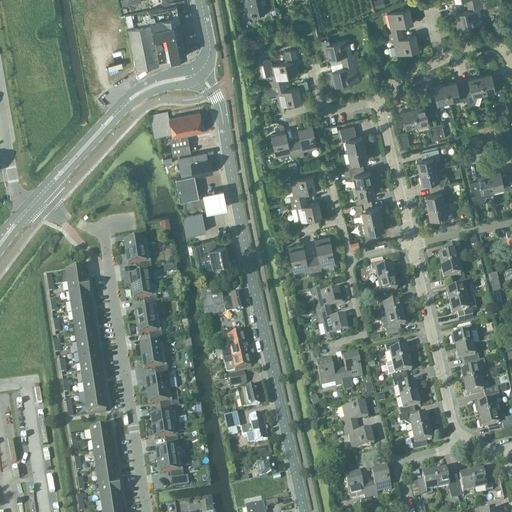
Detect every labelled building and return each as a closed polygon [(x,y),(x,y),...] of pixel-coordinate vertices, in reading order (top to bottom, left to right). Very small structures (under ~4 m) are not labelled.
[(265,12),(265,11),(274,9),(272,0),(249,0),(250,1),(246,2),(249,14),(258,12),(259,13),(259,14),(259,15),(260,15),(260,16),(261,16),(262,16),(263,16),(264,15),(265,15),(265,14),(265,13),(265,12)] [(383,0),(373,3),(375,9),(384,6),(383,0)] [(457,14),(454,15),(457,29),(460,29),(482,24),(479,10),(482,9),(481,2),(467,5),(468,11),(457,14)] [(136,70),(158,65),(158,62),(186,56),(176,5),(147,11),(150,25),(128,30),(136,70)] [(388,35),(402,32),(401,26),(413,24),(409,9),(387,14),(390,28),(387,29),(388,35)] [(241,26),(238,32),(242,35),(246,30),(241,26)] [(402,32),(388,35),(389,42),(393,41),(396,55),(419,50),(415,35),(403,38),(402,32)] [(348,39),(329,44),(328,40),(320,42),(325,60),(340,57),(341,63),(356,60),(354,53),(351,54),(348,39)] [(272,65),(271,63),(271,62),(270,61),(269,61),(269,60),(268,60),(267,60),(266,60),(265,60),(264,61),(263,62),(263,63),(263,64),(263,65),(265,76),(271,75),(273,81),(269,81),(271,88),(285,84),(284,78),(295,76),(292,61),(297,60),(295,49),(284,51),(286,62),(272,65)] [(356,60),(341,63),(343,68),(331,71),(334,86),(357,81),(353,67),(357,66),(356,60)] [(483,93),(494,91),(495,94),(501,92),(497,78),(492,79),(490,74),(479,76),(483,93)] [(467,106),(473,105),(476,95),(483,93),(479,76),(467,79),(468,85),(463,86),(466,101),(467,106)] [(459,99),(459,102),(466,101),(463,86),(457,88),(455,82),(444,85),(448,101),(459,99)] [(265,89),(267,98),(276,96),(279,107),(304,102),(301,90),(298,90),(298,87),(286,90),(285,84),(271,88),(265,89)] [(432,87),(437,110),(443,109),(441,103),(448,101),(444,85),(432,87)] [(412,108),(416,125),(428,122),(424,106),(412,108)] [(450,115),(451,109),(444,107),(443,114),(450,115)] [(416,125),(412,108),(401,111),(404,128),(416,125)] [(169,118),(172,137),(169,138),(173,155),(190,152),(187,135),(203,132),(199,113),(169,118)] [(435,125),(438,140),(444,138),(441,124),(435,125)] [(293,142),(297,156),(303,155),(302,151),(317,148),(311,125),(296,129),(299,140),(293,142)] [(438,140),(435,125),(428,127),(432,141),(438,140)] [(364,148),(361,137),(356,138),(353,126),(339,129),(342,142),(345,141),(347,152),(364,148)] [(297,156),(293,142),(288,143),(285,131),(270,135),(275,157),(290,154),(290,157),(297,156)] [(406,132),(399,133),(403,148),(409,146),(406,132)] [(364,148),(347,152),(350,163),(347,164),(348,170),(363,167),(361,161),(367,160),(364,148)] [(420,153),(420,154),(421,160),(416,161),(416,162),(414,163),(415,167),(418,168),(419,173),(435,169),(434,163),(435,163),(439,158),(437,149),(420,153)] [(194,175),(210,172),(207,154),(191,157),(190,153),(180,155),(185,177),(194,175)] [(505,159),(505,158),(501,158),(502,166),(511,165),(511,161),(511,159),(505,159)] [(295,163),(288,164),(290,172),(297,171),(295,163)] [(363,167),(348,170),(351,181),(353,182),(354,182),(356,187),(372,183),(369,172),(364,173),(363,167)] [(443,186),(449,184),(448,180),(446,178),(446,177),(443,176),(439,175),(437,175),(435,169),(419,173),(421,184),(427,183),(428,189),(443,186)] [(503,191),(510,189),(507,175),(501,176),(499,171),(488,173),(492,190),(503,188),(503,191)] [(477,182),(471,183),(469,183),(474,203),(482,201),(484,195),(492,193),(492,190),(488,173),(476,176),(477,182)] [(194,175),(185,177),(175,179),(179,201),(183,200),(186,214),(182,215),(186,235),(205,231),(201,211),(204,211),(201,197),(199,197),(194,175)] [(291,202),(305,199),(304,193),(315,191),(312,176),(290,181),(293,195),(290,196),(291,201),(291,202)] [(357,205),(371,202),(370,196),(375,195),(372,183),(356,187),(358,198),(355,199),(357,205)] [(427,208),(443,204),(441,193),(444,192),(443,186),(428,189),(429,195),(424,196),(427,208)] [(222,189),(202,193),(206,212),(226,207),(222,189)] [(305,199),(291,202),(292,209),(296,208),(299,222),(321,217),(318,202),(307,205),(305,199)] [(362,216),(364,222),(380,218),(377,207),(372,208),(371,202),(357,205),(354,206),(356,213),(361,216),(362,216)] [(443,204),(427,208),(430,219),(435,218),(436,224),(451,221),(449,214),(446,215),(443,204)] [(361,235),(363,234),(365,240),(379,237),(377,231),(383,230),(380,218),(364,222),(358,224),(361,235)] [(146,234),(134,236),(135,242),(124,243),(126,255),(149,251),(146,234)] [(334,264),(330,241),(329,238),(314,241),(317,256),(312,258),(315,272),(321,270),(320,267),(334,264)] [(214,240),(200,243),(193,244),(196,260),(210,258),(212,268),(213,270),(215,271),(217,271),(219,270),(220,268),(220,266),(220,265),(229,263),(225,246),(216,248),(214,240)] [(312,258),(306,259),(303,244),(288,248),(293,273),(307,270),(308,273),(315,272),(312,258)] [(441,268),(458,264),(455,253),(458,253),(457,246),(449,248),(442,250),(444,255),(438,257),(441,268)] [(149,251),(126,255),(128,266),(138,264),(139,270),(152,268),(149,251)] [(375,272),(378,283),(394,279),(391,267),(386,268),(385,263),(383,263),(371,266),(372,272),(375,272)] [(450,285),(465,281),(463,275),(460,276),(458,264),(441,268),(444,280),(449,279),(450,285)] [(129,278),(131,289),(149,287),(149,286),(148,276),(153,275),(152,268),(139,270),(140,277),(129,278)] [(67,283),(86,280),(84,270),(66,272),(67,283)] [(476,280),(485,277),(484,271),(475,273),(476,280)] [(490,284),(499,282),(497,274),(489,276),(490,282),(490,284)] [(371,303),(378,301),(393,298),(391,292),(397,291),(394,279),(378,283),(379,288),(376,289),(373,294),(373,296),(369,297),(371,303)] [(67,283),(69,293),(87,290),(86,280),(67,283)] [(449,304),(466,300),(471,298),(469,286),(470,286),(469,281),(465,281),(450,285),(452,291),(446,292),(449,304)] [(149,286),(149,287),(131,289),(133,301),(143,299),(144,305),(157,303),(154,285),(149,286)] [(315,307),(317,317),(331,313),(330,308),(345,304),(341,289),(326,292),(325,287),(311,290),(312,296),(316,295),(318,306),(315,307)] [(89,300),(87,290),(69,293),(70,303),(89,300)] [(211,297),(202,298),(204,311),(224,307),(225,314),(236,311),(237,312),(240,312),(240,310),(243,310),(240,294),(230,296),(231,298),(223,300),(221,295),(211,297)] [(385,318),(402,314),(400,303),(394,304),(393,298),(378,301),(380,308),(383,307),(385,318)] [(72,313),(90,310),(89,300),(70,303),(72,313)] [(466,300),(449,304),(452,315),(457,314),(458,320),(473,317),(471,310),(468,311),(466,300)] [(136,324),(160,321),(157,306),(157,303),(144,305),(145,311),(135,313),(136,324)] [(74,323),(92,321),(90,310),(72,313),(74,323)] [(323,325),(325,337),(327,342),(333,340),(332,335),(351,331),(348,319),(345,320),(344,316),(333,319),(331,313),(317,317),(319,326),(323,325)] [(402,314),(385,318),(381,319),(383,330),(385,330),(386,336),(401,333),(399,327),(405,326),(402,314)] [(75,333),(93,331),(92,321),(74,323),(75,333)] [(160,321),(136,324),(138,335),(149,334),(150,340),(162,338),(160,321)] [(453,337),(456,349),(472,345),(470,334),(473,334),(471,327),(457,330),(458,336),(453,337)] [(77,344),(95,341),(93,331),(75,333),(77,344)] [(175,331),(165,331),(165,345),(175,345),(175,331)] [(228,341),(230,348),(245,345),(243,333),(227,337),(227,335),(218,337),(220,343),(228,341)] [(162,338),(150,340),(151,346),(140,348),(142,359),(165,356),(162,338)] [(78,354),(96,351),(95,341),(77,344),(78,354)] [(389,353),(392,364),(409,360),(406,349),(400,350),(399,344),(385,347),(386,354),(389,353)] [(227,361),(232,359),(248,356),(245,345),(230,348),(221,350),(223,356),(226,356),(227,361)] [(472,345),(456,349),(458,361),(464,359),(465,365),(479,362),(478,356),(475,356),(472,345)] [(80,364),(98,361),(96,351),(78,354),(80,364)] [(344,392),(354,389),(351,380),(362,377),(357,355),(342,358),(345,370),(339,371),(342,386),(344,392)] [(155,375),(168,373),(165,356),(142,359),(144,370),(154,369),(155,375)] [(232,359),(227,361),(224,361),(226,373),(250,367),(248,356),(232,359)] [(391,376),(393,382),(407,379),(406,373),(411,372),(409,360),(392,364),(386,365),(389,376),(391,376)] [(98,361),(80,364),(81,374),(100,371),(98,361)] [(342,386),(339,371),(333,373),(331,361),(316,364),(321,387),(335,384),(336,387),(342,386)] [(483,372),(486,367),(485,367),(484,361),(479,362),(465,365),(466,371),(461,372),(464,384),(480,380),(485,379),(483,372)] [(83,384),(101,381),(100,371),(81,374),(83,384)] [(168,373),(155,375),(156,381),(145,383),(147,394),(165,391),(164,380),(169,379),(168,373)] [(243,373),(228,376),(231,388),(246,385),(243,373)] [(397,388),(400,399),(417,395),(414,383),(408,385),(407,379),(393,382),(394,389),(397,388)] [(485,398),(499,394),(497,388),(483,392),(480,380),(464,384),(466,396),(483,392),(485,398)] [(83,384),(84,394),(103,391),(101,381),(83,384)] [(242,409),(243,408),(259,405),(255,387),(238,391),(242,409)] [(165,391),(147,394),(149,405),(159,403),(160,410),(173,408),(170,390),(165,391)] [(86,404),(104,402),(103,391),(84,394),(86,404)] [(499,394),(485,398),(486,403),(477,406),(479,417),(496,414),(494,406),(496,406),(499,405),(501,403),(500,398),(499,394)] [(315,395),(309,399),(314,407),(320,402),(315,395)] [(400,411),(401,417),(415,414),(414,408),(419,407),(417,395),(400,399),(402,410),(400,411)] [(86,404),(88,415),(106,412),(104,402),(86,404)] [(341,420),(342,424),(343,430),(358,427),(356,421),(368,418),(365,403),(342,409),(344,419),(341,420)] [(160,410),(161,416),(151,417),(152,429),(171,426),(169,415),(174,414),(173,408),(160,410)] [(237,414),(224,416),(227,430),(240,427),(237,414)] [(400,424),(405,423),(405,424),(409,426),(410,426),(412,433),(429,429),(426,417),(417,420),(415,414),(401,417),(399,418),(400,424)] [(511,428),(511,417),(505,420),(506,423),(499,425),(496,414),(479,417),(482,429),(488,428),(489,434),(511,428)] [(251,426),(241,429),(243,436),(253,434),(255,443),(268,440),(262,415),(249,418),(251,426)] [(171,426),(152,429),(154,440),(165,438),(166,444),(178,442),(177,436),(173,437),(171,426)] [(359,432),(358,427),(343,430),(345,436),(348,436),(352,450),(374,445),(371,430),(359,432)] [(92,442),(110,439),(108,428),(90,431),(92,442)] [(429,429),(412,433),(413,440),(410,440),(413,451),(427,448),(426,442),(431,441),(429,429)] [(92,442),(93,452),(112,449),(110,439),(92,442)] [(178,442),(166,444),(167,451),(156,452),(158,463),(176,461),(176,460),(174,450),(179,449),(178,442)] [(266,447),(257,449),(258,454),(261,456),(268,454),(266,447)] [(95,462),(113,459),(112,449),(93,452),(95,462)] [(96,472),(115,469),(113,459),(95,462),(96,472)] [(176,460),(176,461),(158,463),(159,475),(170,473),(171,479),(184,477),(181,459),(176,460)] [(256,463),(260,478),(267,476),(267,475),(276,473),(273,459),(256,463)] [(374,483),(368,484),(371,498),(378,497),(377,494),(391,490),(386,468),(371,471),(374,483)] [(96,472),(98,482),(116,479),(115,469),(96,472)] [(434,473),(437,490),(449,487),(451,499),(453,499),(458,498),(454,483),(449,485),(445,470),(434,473)] [(471,474),(475,491),(486,488),(486,491),(493,490),(490,476),(484,477),(483,471),(471,474)] [(431,491),(437,490),(434,473),(422,476),(423,481),(417,482),(421,497),(432,494),(431,491)] [(362,508),(373,505),(371,498),(368,484),(362,486),(360,474),(345,477),(350,500),(364,496),(365,500),(360,501),(362,508)] [(475,491),(471,474),(459,477),(460,482),(454,483),(458,498),(464,496),(463,493),(475,491)] [(184,477),(171,479),(172,488),(189,485),(187,477),(184,477)] [(258,481),(260,491),(254,492),(256,504),(276,500),(279,499),(277,493),(274,477),(258,481)] [(98,482),(99,492),(118,489),(116,479),(98,482)] [(101,502),(119,500),(118,489),(99,492),(101,502)] [(102,511),(106,511),(121,510),(119,500),(101,502),(102,511)] [(265,511),(264,503),(246,507),(246,511),(265,511)]
